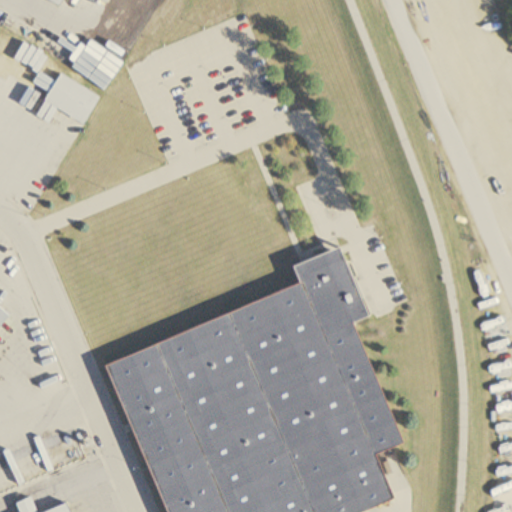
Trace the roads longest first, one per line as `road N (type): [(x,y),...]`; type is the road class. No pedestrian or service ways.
road 1 (residential): [(141,511),(26,237),(0,213)]
road 2 (residential): [(511,292),(392,0)]
